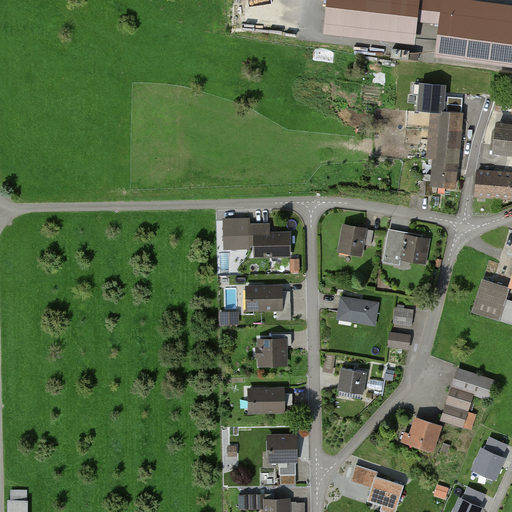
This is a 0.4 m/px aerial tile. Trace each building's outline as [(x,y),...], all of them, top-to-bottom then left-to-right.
[(412,44),(415,20),(418,0),(414,0),(325,0),(322,32),(412,44)] [(435,52),(511,62),(511,13),(418,0),(415,20),(439,23),(435,52)] [(430,185),(455,187),(462,99),(437,97),(430,185)] [(491,148),(511,149),(511,129),(493,128),(491,148)] [(509,176),(481,174),(479,193),(507,195),(509,176)] [(249,220),(224,221),(225,247),(250,246),(249,239),(249,226),(249,220)] [(340,248),(361,252),(366,229),(345,224),(340,248)] [(253,239),(253,258),(290,257),(289,236),(269,237),(269,226),(249,226),(249,239),(253,239)] [(401,258),(424,263),(429,239),(388,231),(383,262),(400,265),(401,258)] [(474,312),(511,323),(511,302),(505,300),(508,290),(483,282),(474,312)] [(278,318),(291,318),(290,292),(277,292),(276,287),(247,288),(247,299),(253,301),(253,309),(277,308),(278,318)] [(343,297),(339,317),(376,324),(380,303),(343,297)] [(395,323),(413,326),(415,312),(398,309),(395,323)] [(238,324),(238,313),(221,314),(221,325),(238,324)] [(388,348),(409,351),(411,339),(390,335),(388,348)] [(258,366),(288,366),(288,337),(258,337),(258,366)] [(342,369),(339,388),(364,392),(367,373),(342,369)] [(496,385),(458,373),(443,422),(463,428),(455,452),(469,456),(476,434),(471,432),(476,417),(466,414),(471,397),(490,403),(496,385)] [(244,412),(287,412),(287,389),(244,389),(244,412)] [(434,451),(442,425),(415,417),(408,444),(434,451)] [(280,478),(297,478),(296,434),(269,434),(269,458),(280,458),(280,478)] [(482,449),(474,468),(495,478),(503,459),(500,458),(506,445),(492,439),(487,451),(482,449)] [(382,493),(390,467),(363,459),(356,485),(382,493)] [(11,487),(10,511),(29,511),(30,488),(11,487)] [(460,498),(454,511),(480,511),(482,509),(478,507),(484,494),(470,488),(465,500),(460,498)]
